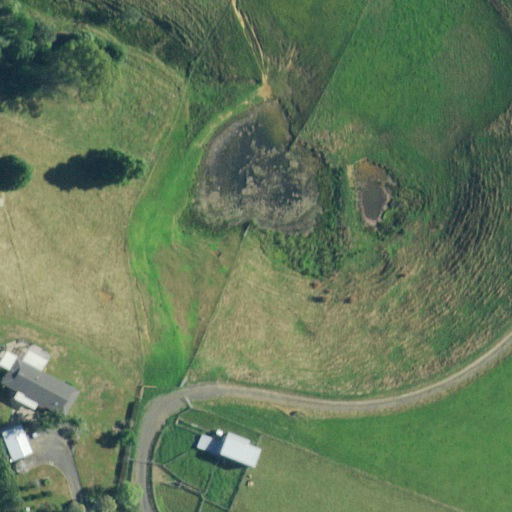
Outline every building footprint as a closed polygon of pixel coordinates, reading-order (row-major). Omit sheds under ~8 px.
[(74,390),(10,356),(0,374),(0,383),(13,390),(9,397),(31,409),(35,402),(60,416),(74,390)] [(30,451),(19,423),(0,430),(0,433),(10,459),(30,451)] [(247,465),(254,447),(245,443),(246,440),(222,431),(214,453),(247,465)] [(215,439),(201,433),(196,446),(210,451),(215,439)] [(21,457),(20,457),(19,458),(18,458),(17,458),(16,459),(15,460),(14,462),(13,463),(13,464),(13,466),(13,467),(14,469),(14,470),(15,471),(16,472),(17,473),(19,473),(20,474),(22,474),(23,474),(25,473),(26,473),(27,472),(28,471),(29,469),(29,468),(30,467),(30,465),(30,464),(29,462),(29,461),(28,460),(27,459),(25,458),(24,458),(23,457),(21,457)]
